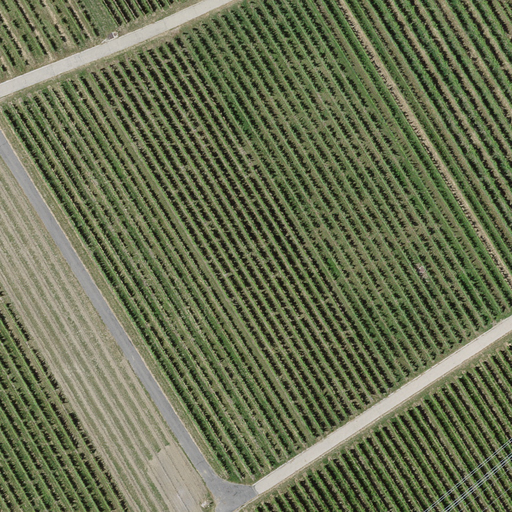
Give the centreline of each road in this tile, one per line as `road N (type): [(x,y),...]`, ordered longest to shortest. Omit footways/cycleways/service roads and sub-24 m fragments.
road 1 (track): [(511,325),(230,509),(0,139)]
road 2 (track): [(0,91),(218,0)]
